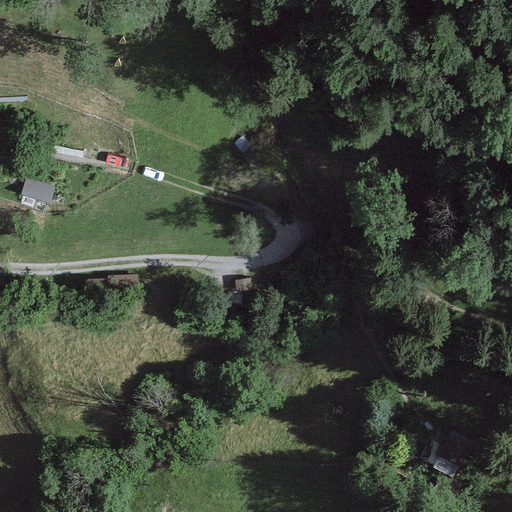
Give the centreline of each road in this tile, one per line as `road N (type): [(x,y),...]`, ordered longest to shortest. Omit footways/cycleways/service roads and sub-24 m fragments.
road 1 (unclassified): [(0,269),(243,264),(272,257),(288,233)]
road 2 (track): [(12,141),(256,206),(288,233)]
